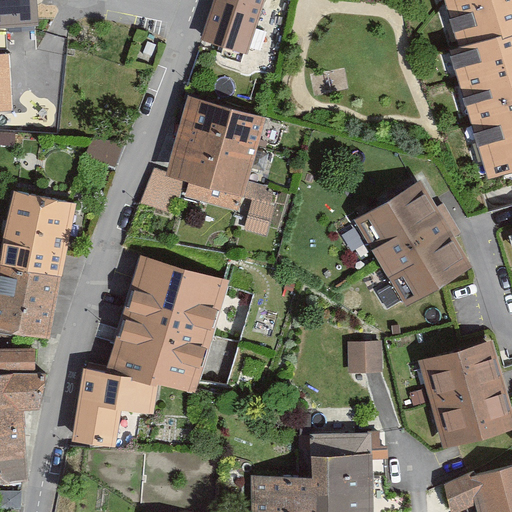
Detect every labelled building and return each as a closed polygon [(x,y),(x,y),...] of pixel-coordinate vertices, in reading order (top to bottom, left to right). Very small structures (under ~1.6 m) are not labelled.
[(42,21),(39,0),(0,0),(0,25),(4,25),(42,21)] [(221,0),(208,47),(256,61),(272,0),(221,0)] [(511,0),(452,0),(490,175),(511,171),(511,0)] [(4,25),(0,25),(0,102),(9,102),(4,25)] [(270,129),(190,110),(171,190),(251,209),(270,129)] [(478,267),(422,195),(360,242),(417,315),(478,267)] [(257,198),(247,225),(271,232),(279,202),(257,198)] [(149,255),(120,361),(194,388),(232,276),(149,255)] [(511,405),(496,354),(422,376),(447,460),(511,440),(511,405)] [(383,387),(382,355),(348,356),(349,388),(383,387)] [(0,479),(26,478),(17,407),(37,406),(44,376),(0,377),(0,479)] [(163,395),(86,383),(76,450),(127,457),(130,430),(157,434),(163,395)] [(319,489),(252,491),(252,511),(376,511),(376,464),(319,465),(319,489)] [(511,511),(511,477),(471,488),(477,511),(511,511)]
